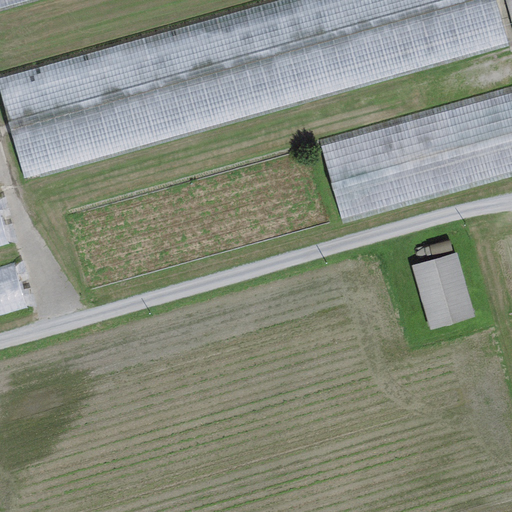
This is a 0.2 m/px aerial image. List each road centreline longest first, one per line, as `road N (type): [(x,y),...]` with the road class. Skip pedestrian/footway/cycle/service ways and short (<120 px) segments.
road 1 (track): [(0,341),(511,202)]
road 2 (track): [(0,153),(48,328)]
